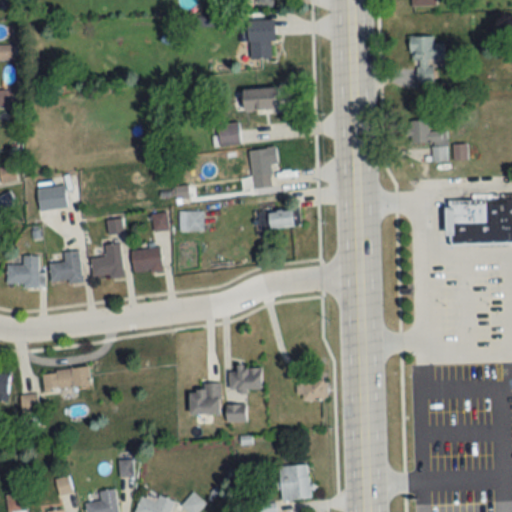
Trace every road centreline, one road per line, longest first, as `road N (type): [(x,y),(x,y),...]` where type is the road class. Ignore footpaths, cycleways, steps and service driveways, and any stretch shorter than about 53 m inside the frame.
road 1 (residential): [(0,325),(209,308),(354,270)]
road 2 (tertiary): [(344,0),(354,270)]
road 3 (tertiary): [(355,338),(360,511)]
